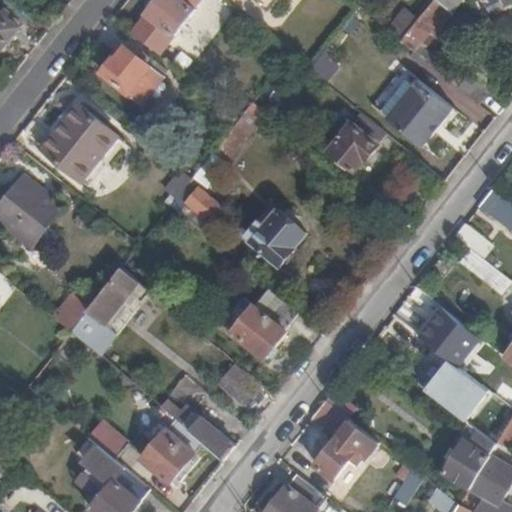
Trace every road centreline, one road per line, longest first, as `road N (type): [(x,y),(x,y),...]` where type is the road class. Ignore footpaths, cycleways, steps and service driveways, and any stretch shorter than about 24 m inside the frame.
road 1 (residential): [(213,511),(511,131)]
road 2 (residential): [(0,122),(98,0)]
